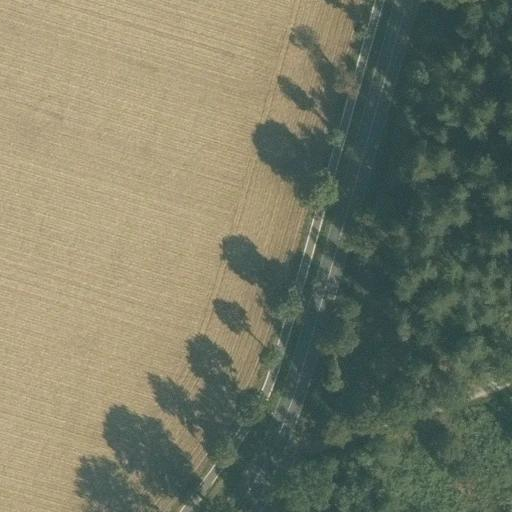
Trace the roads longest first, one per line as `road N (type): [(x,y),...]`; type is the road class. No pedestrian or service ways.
road 1 (secondary): [(233,511),(278,438),(404,0)]
road 2 (track): [(278,438),(309,449),(511,376)]
